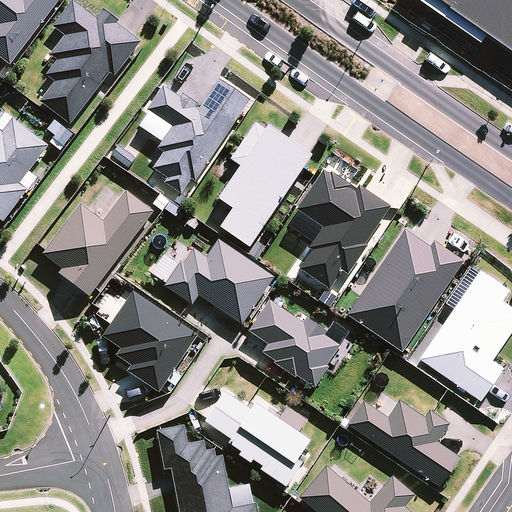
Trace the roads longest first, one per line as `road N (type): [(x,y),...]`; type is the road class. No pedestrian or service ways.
road 1 (tertiary): [(511,198),(227,0)]
road 2 (tertiary): [(298,0),(511,150)]
road 3 (residential): [(100,457),(62,372),(0,298)]
